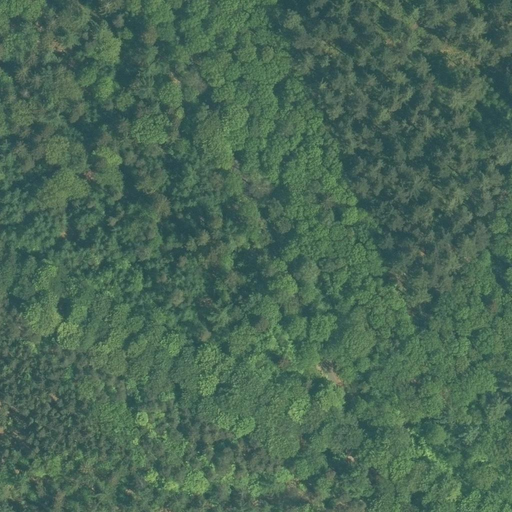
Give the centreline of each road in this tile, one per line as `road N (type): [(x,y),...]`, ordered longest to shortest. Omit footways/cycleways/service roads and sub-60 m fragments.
road 1 (unclassified): [(361,459),(161,0)]
road 2 (track): [(0,268),(361,459)]
road 3 (track): [(424,335),(511,178)]
road 4 (track): [(361,459),(424,335)]
